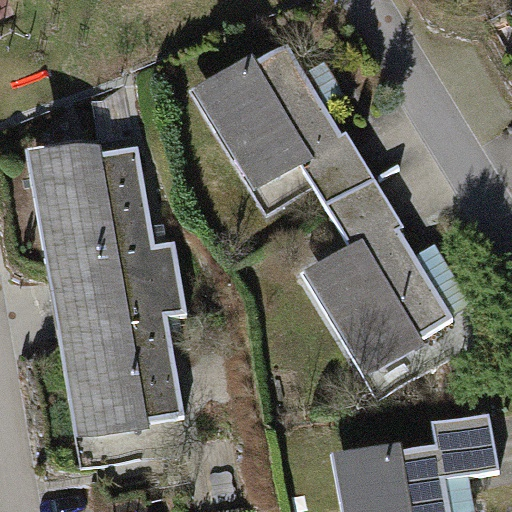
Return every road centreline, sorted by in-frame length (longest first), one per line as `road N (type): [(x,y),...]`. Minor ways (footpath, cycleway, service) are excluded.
road 1 (residential): [(511,234),(364,0)]
road 2 (residential): [(0,385),(22,511)]
